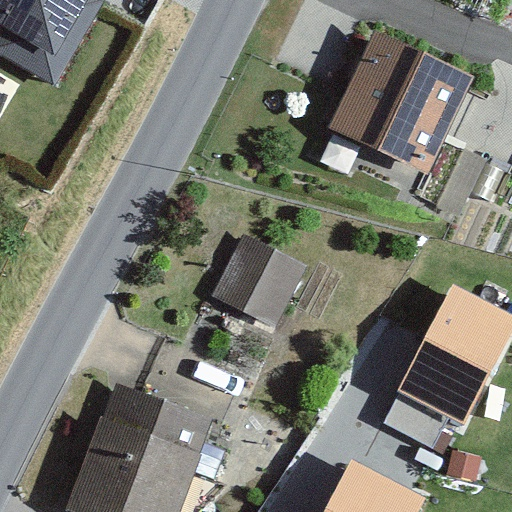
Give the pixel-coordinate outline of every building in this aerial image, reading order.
[(100,0),(0,0),(0,27),(3,29),(0,33),(0,54),(52,85),(102,1),(100,0)] [(481,77),(381,31),(339,123),(439,168),(481,77)] [(306,259),(244,230),(215,291),(276,320),(306,259)] [(511,344),(511,318),(452,289),(382,426),(434,452),(448,425),(466,435),(511,344)] [(185,511),(222,415),(116,376),(69,501),(98,511),(185,511)] [(424,511),(427,507),(350,468),(327,511),(424,511)]
